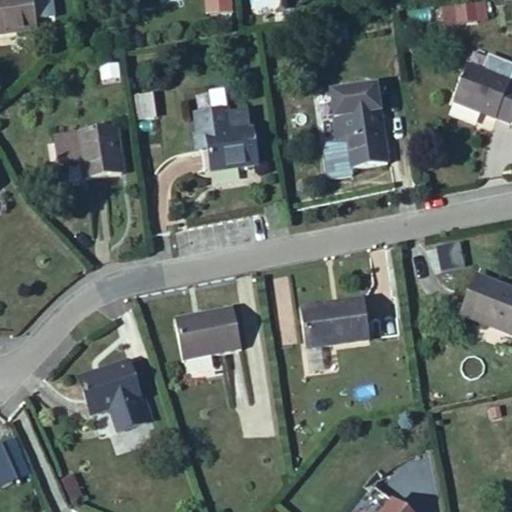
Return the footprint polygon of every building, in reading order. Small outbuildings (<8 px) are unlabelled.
[(36,29),(32,0),(0,0),(0,30),(17,28),(17,31),(36,29)] [(451,21),(487,21),(487,3),(451,4),(451,21)] [(511,78),(510,84),(468,66),(455,100),(481,110),(480,112),(497,118),(497,117),(511,123),(511,78)] [(387,165),(376,91),(350,95),(354,116),(333,119),(336,143),(327,144),(323,148),(323,149),(327,175),(331,178),(353,175),(352,169),(387,165)] [(135,98),(138,119),(153,117),(150,96),(135,98)] [(207,142),(210,168),(239,164),(239,167),(258,164),(253,126),(250,126),(248,108),(228,111),(227,108),(195,113),(198,133),(195,133),(196,144),(207,142)] [(121,175),(114,128),(58,136),(62,165),(82,162),(85,181),(121,175)] [(288,224),(283,207),(265,212),(269,229),(288,224)] [(511,335),(511,294),(509,293),(511,290),(476,277),(461,316),(511,335)] [(369,341),(364,301),(300,310),(305,350),(369,341)] [(241,351),(233,309),(174,320),(183,363),(241,351)] [(141,400),(129,363),(109,370),(109,372),(96,376),(95,375),(79,380),(91,416),(141,400)] [(83,499),(73,476),(62,481),(72,504),(83,499)] [(405,511),(372,486),(351,511),(405,511)]
